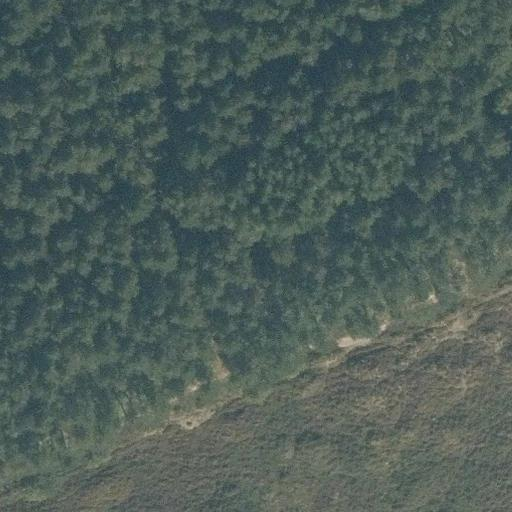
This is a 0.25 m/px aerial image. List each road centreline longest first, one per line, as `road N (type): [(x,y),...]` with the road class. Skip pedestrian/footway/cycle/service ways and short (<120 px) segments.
road 1 (track): [(0,221),(157,159),(165,140),(162,0)]
road 2 (track): [(229,374),(157,159)]
road 3 (track): [(48,463),(229,374)]
